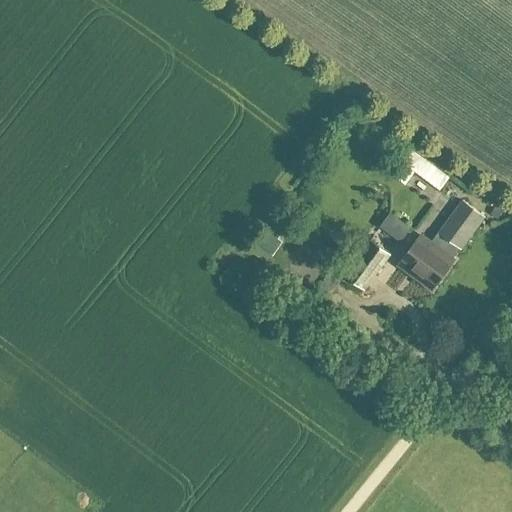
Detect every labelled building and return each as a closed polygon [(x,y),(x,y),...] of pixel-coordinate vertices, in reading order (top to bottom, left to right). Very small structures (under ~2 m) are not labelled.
[(462,249),(485,216),(462,200),(431,243),(421,236),(400,265),(433,288),(453,260),(451,258),(459,247),(462,249)] [(411,229),(391,214),(381,228),(401,243),(411,229)] [(274,253),(282,242),(279,239),(284,232),(272,224),(259,242),(274,253)] [(370,242),(346,274),(366,289),(390,256),(370,242)] [(340,284),(328,276),(315,294),(326,302),(340,284)]
